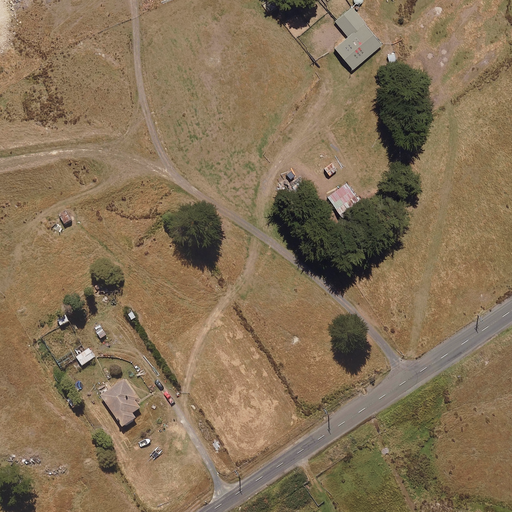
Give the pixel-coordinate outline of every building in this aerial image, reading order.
[(382,44),(351,7),(335,20),(348,36),(335,47),(352,68),(382,44)] [(322,168),(329,177),(338,169),(331,161),(322,168)] [(360,203),(346,183),(327,196),(342,216),(360,203)] [(109,337),(103,329),(96,334),(102,342),(109,337)] [(121,341),(113,332),(109,336),(117,345),(121,341)] [(95,358),(89,350),(77,359),(83,367),(95,358)] [(138,399),(126,381),(102,398),(123,429),(137,420),(133,415),(141,410),(135,401),(138,399)]
